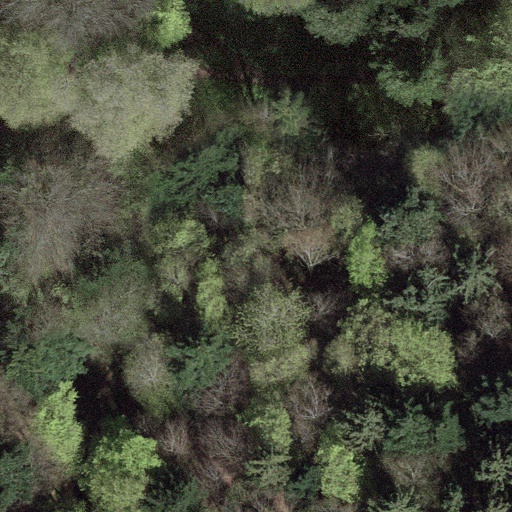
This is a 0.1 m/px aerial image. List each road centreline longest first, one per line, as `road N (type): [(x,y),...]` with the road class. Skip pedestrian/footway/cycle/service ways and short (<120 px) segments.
road 1 (track): [(255,54),(511,60)]
road 2 (track): [(0,55),(255,54)]
